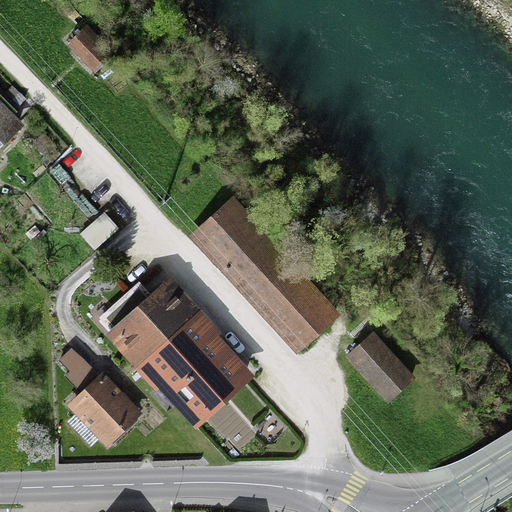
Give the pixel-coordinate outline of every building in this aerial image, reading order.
[(79,47),(110,76),(129,56),(98,27),(79,47)] [(0,142),(17,126),(8,116),(13,111),(0,98),(0,142)] [(298,348),(336,314),(233,202),(196,237),(298,348)] [(104,214),(82,234),(94,248),(117,228),(104,214)] [(123,227),(104,244),(114,255),(133,238),(123,227)] [(120,332),(118,334),(195,419),(245,374),(168,288),(152,304),(138,289),(107,318),(120,332)] [(389,398),(411,378),(373,337),(351,357),(389,398)] [(102,377),(73,404),(107,441),(136,413),(102,377)]
